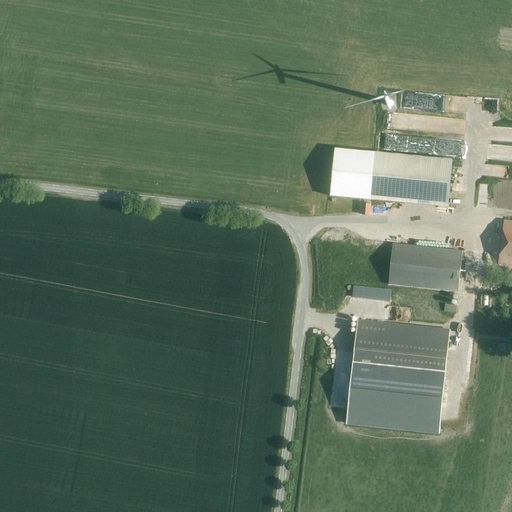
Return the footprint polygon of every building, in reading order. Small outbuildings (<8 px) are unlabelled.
[(453,160),(335,149),(331,196),(448,207),(453,160)] [(488,166),(488,175),(498,175),(498,166),(488,166)] [(482,183),(482,195),(490,196),(491,184),(482,183)] [(511,220),(505,219),(499,264),(511,265),(511,220)] [(389,283),(459,290),(463,251),(393,243),(389,283)] [(457,306),(445,305),(445,312),(457,313),(457,306)] [(358,320),(352,375),(445,384),(451,329),(358,320)] [(352,375),(347,425),(440,434),(445,384),(354,375),(352,375)]
